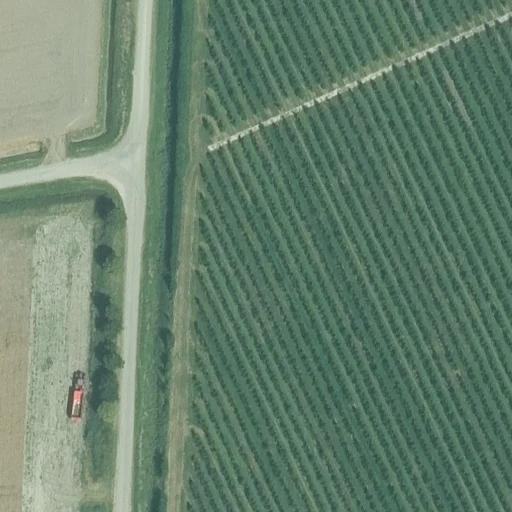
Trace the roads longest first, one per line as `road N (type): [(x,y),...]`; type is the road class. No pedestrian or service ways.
road 1 (unclassified): [(121,511),(136,170)]
road 2 (unclassified): [(136,170),(150,0)]
road 3 (unclassified): [(0,185),(136,170)]
